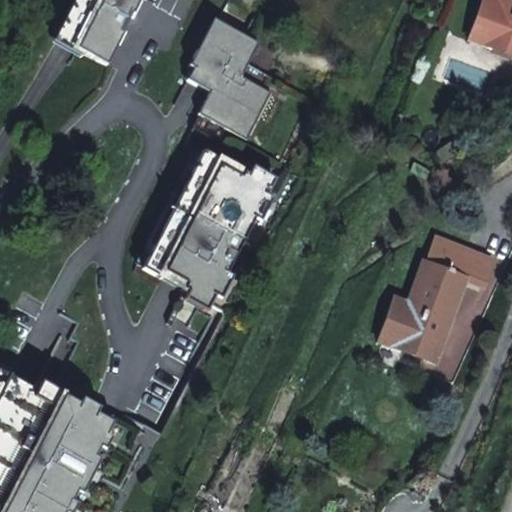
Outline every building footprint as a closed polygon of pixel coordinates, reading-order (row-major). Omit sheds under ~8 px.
[(75,0),(55,38),(105,64),(138,0),(75,0)] [(511,0),(481,0),(468,38),(511,54),(511,0)] [(258,41),(216,20),(200,50),(196,47),(188,65),(192,67),(186,79),(211,92),(199,114),(246,139),(272,91),(241,74),(258,41)] [(270,186),(195,148),(135,263),(210,303),(270,186)] [(377,342),(436,362),(466,279),(483,285),(493,258),(434,238),(424,264),(420,262),(406,302),(393,298),(377,342)] [(30,386),(0,371),(0,511),(63,511),(78,484),(111,420),(61,394),(58,400),(30,386)]
